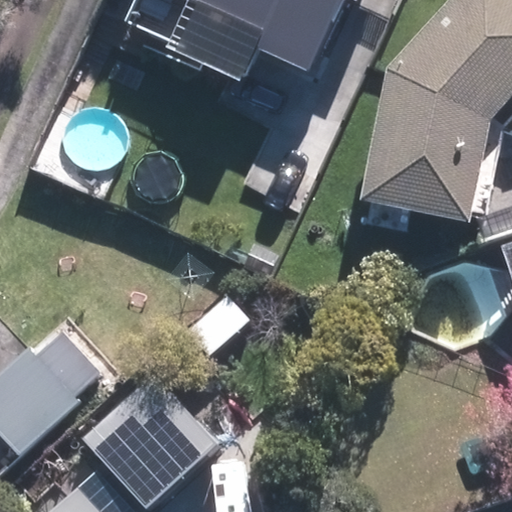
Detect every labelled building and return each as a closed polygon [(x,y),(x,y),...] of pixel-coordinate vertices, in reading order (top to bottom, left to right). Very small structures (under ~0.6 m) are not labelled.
[(354,0),(137,0),(126,25),(248,79),(261,50),(320,76),(354,0)] [(475,229),(495,127),(511,108),(511,0),(457,0),(391,72),(364,207),(475,229)] [(245,326),(224,306),(193,337),(213,358),(245,326)] [(74,406),(32,361),(0,390),(0,439),(18,458),(74,406)] [(142,511),(207,456),(145,385),(76,445),(133,511),(142,511)] [(99,511),(81,492),(59,511),(99,511)]
